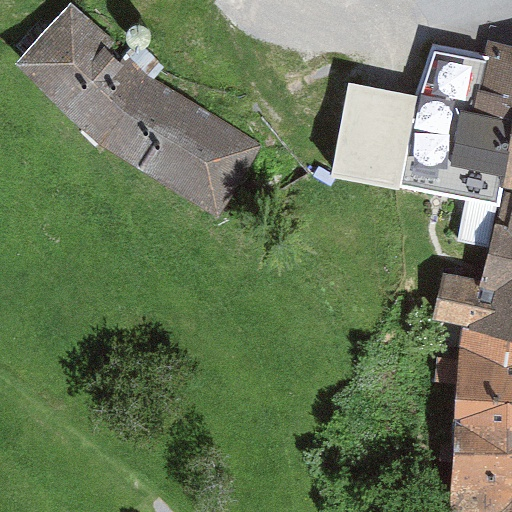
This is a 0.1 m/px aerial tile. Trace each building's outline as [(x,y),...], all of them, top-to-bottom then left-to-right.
[(245,144),(55,12),(4,67),(210,213),(245,144)] [(511,61),(470,55),(450,176),(483,182),(481,194),(511,199),(511,61)] [(419,81),(348,67),(330,156),(401,170),(419,81)] [(511,202),(480,196),(459,295),(424,287),(415,329),(450,337),(511,351),(511,202)] [(511,352),(443,339),(436,427),(511,428),(511,352)] [(511,511),(511,428),(436,427),(430,511),(511,511)]
